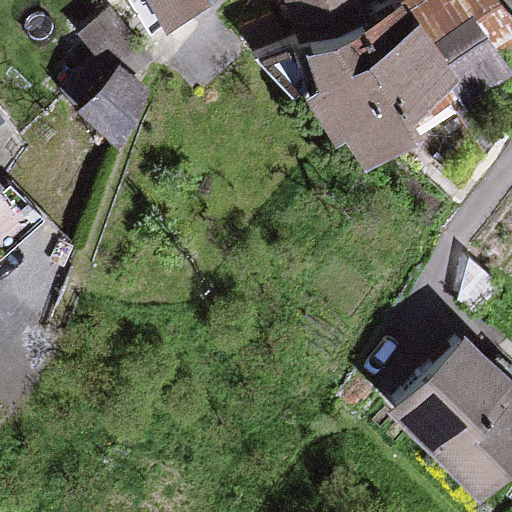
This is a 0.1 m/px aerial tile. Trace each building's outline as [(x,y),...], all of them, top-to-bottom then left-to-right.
[(181,0),(149,0),(161,19),(181,0)] [(283,0),(291,19),(336,8),(352,0),(283,0)] [(304,65),(293,73),(324,121),(332,116),(351,145),(408,108),(398,93),(442,65),(450,59),(427,24),(411,0),(405,0),(347,37),(304,65)] [(352,0),(336,8),(347,37),(405,0),(411,0),(427,24),(464,0),(467,0),(508,55),(511,51),(511,10),(503,0),(352,0)] [(508,55),(467,0),(464,0),(427,24),(450,59),(442,65),(460,92),(508,55)] [(291,19),(304,65),(347,37),(336,8),(291,19)] [(142,87),(109,57),(73,96),(106,126),(142,87)] [(511,446),(511,381),(460,326),(386,395),(471,485),(511,446)]
